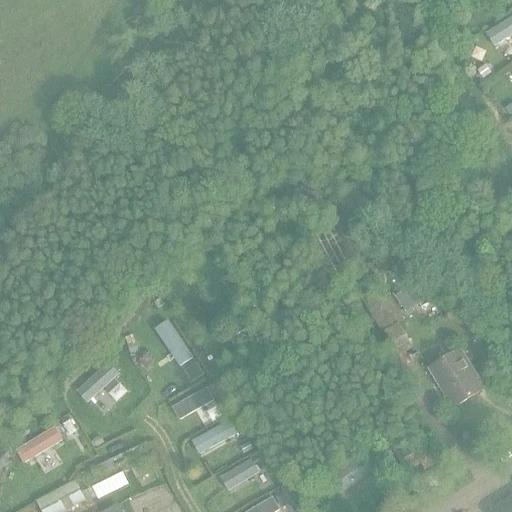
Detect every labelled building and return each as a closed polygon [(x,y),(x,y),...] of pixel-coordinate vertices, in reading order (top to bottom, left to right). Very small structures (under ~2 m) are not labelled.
[(511,18),(493,30),(499,41),(511,32),(511,18)] [(381,328),(398,355),(414,344),(396,318),(381,328)] [(441,398),(478,376),(462,347),(447,356),(443,349),(420,362),(441,398)] [(40,503),(44,511),(66,511),(88,501),(79,483),(40,503)] [(511,511),(511,494),(490,508),(492,511),(511,511)]
